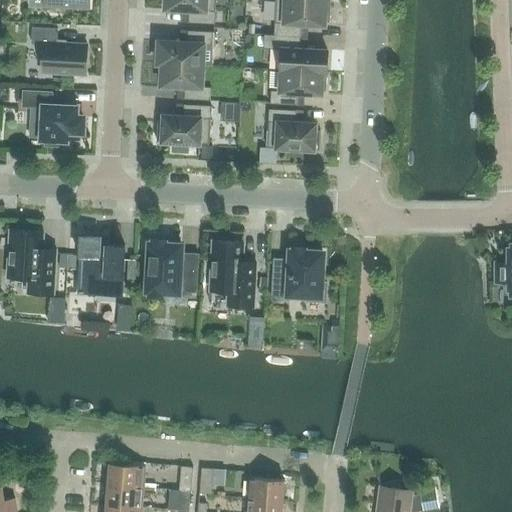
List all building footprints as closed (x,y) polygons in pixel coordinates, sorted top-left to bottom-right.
[(216,0),(165,0),(165,9),(189,10),(188,22),(215,23),(216,0)] [(276,0),(274,34),(301,36),(301,24),(325,25),(325,20),(329,21),(330,3),(276,0)] [(57,42),(58,28),(32,27),(31,42),(44,43),(42,72),(86,74),(86,65),(87,65),(87,53),(88,44),(57,42)] [(214,31),(188,30),(187,42),(159,40),(158,64),(163,64),(203,66),(204,44),(214,44),(214,31)] [(282,48),(281,70),(282,70),(326,73),(327,49),(300,48),(301,36),(274,34),(265,34),(264,47),(282,48)] [(202,86),(203,66),(163,64),(161,85),(185,87),(184,98),(211,99),(212,87),(202,86)] [(325,89),(326,73),(282,70),(281,90),(271,90),(270,103),(297,105),(298,93),(321,94),(321,89),(325,89)] [(42,138),(46,138),(46,144),(62,145),(62,139),(66,139),(79,139),(79,131),(83,131),(84,116),(76,116),(77,107),(51,105),(52,92),(24,91),(23,105),(44,107),(42,138)] [(163,114),(163,121),(158,120),(157,141),(174,142),(173,151),(188,151),(188,143),(209,144),(212,105),(184,104),(183,115),(163,114)] [(269,108),(267,147),(288,148),(288,157),(302,157),(303,149),(319,150),(321,129),(316,129),(316,123),(296,122),(297,110),(269,108)] [(8,276),(29,277),(28,292),(54,293),(56,248),(43,248),(44,231),(10,229),(8,276)] [(79,255),(78,274),(98,275),(97,292),(123,293),(125,245),(106,244),(106,250),(100,249),(101,236),(80,235),(79,255)] [(150,290),(150,295),(163,296),(163,291),(179,292),(179,290),(196,291),(198,254),(181,252),(182,244),(166,243),(166,239),(153,238),(152,243),(150,242),(147,290),(150,290)] [(211,290),(229,291),(228,305),(254,307),(256,262),(243,261),(244,242),(213,240),(211,290)] [(327,302),(328,281),(321,280),(322,254),(321,254),(321,253),(304,252),(304,248),(294,248),(294,252),(293,252),(293,253),(291,253),(291,258),(274,257),(271,299),(290,300),(290,294),(306,294),(305,301),(327,302)] [(511,248),(510,248),(510,262),(498,262),(498,282),(510,282),(510,287),(511,287),(511,248)] [(263,346),(265,317),(251,317),(249,345),(263,346)] [(340,345),(341,320),(332,320),(332,325),(323,325),(322,350),(337,350),(337,345),(340,345)] [(147,465),(111,462),(109,483),(145,486),(147,465)] [(189,490),(190,467),(178,466),(177,489),(189,490)] [(214,469),(202,468),(201,492),(212,493),(214,469)] [(284,500),(285,479),(250,476),(248,497),(284,500)] [(143,507),(145,486),(109,483),(107,503),(143,507)] [(410,511),(411,511),(424,508),(425,511),(441,508),(436,485),(420,488),(421,491),(413,494),(414,490),(381,486),(377,511),(410,511)] [(188,498),(189,490),(177,489),(176,498),(188,498)] [(0,511),(17,511),(15,497),(0,499),(0,511)] [(282,511),(284,500),(248,497),(246,511),(282,511)] [(206,511),(208,502),(200,501),(198,511),(206,511)] [(142,511),(143,507),(107,503),(106,511),(142,511)]
